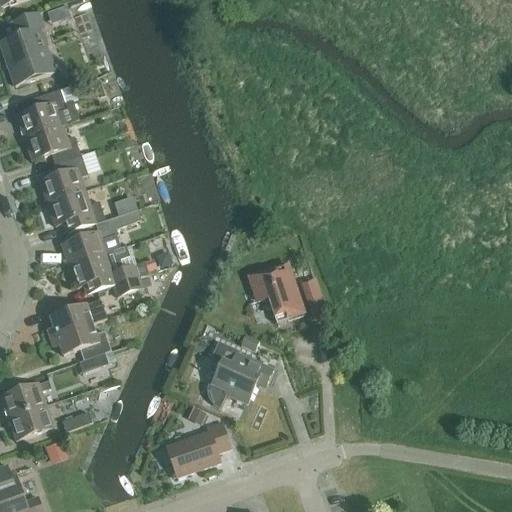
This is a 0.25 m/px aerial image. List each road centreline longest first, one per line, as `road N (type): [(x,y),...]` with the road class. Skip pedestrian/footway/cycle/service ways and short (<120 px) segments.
road 1 (residential): [(300,467),(371,448),(511,471)]
road 2 (residential): [(172,511),(300,467)]
